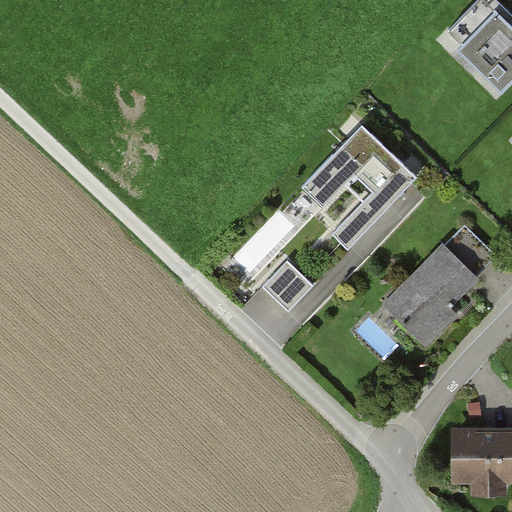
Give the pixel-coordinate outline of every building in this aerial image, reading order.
[(511,81),(511,14),(497,0),(476,0),(442,36),(502,92),(511,81)] [(362,124),(303,187),(324,206),(314,217),(349,250),(418,176),(362,124)] [(498,255),(466,224),(411,279),(406,275),(381,300),(425,343),(451,316),(444,309),(498,255)] [(314,285),(288,261),(264,286),(289,311),(314,285)] [(511,430),(453,432),(454,484),(511,482),(511,430)]
